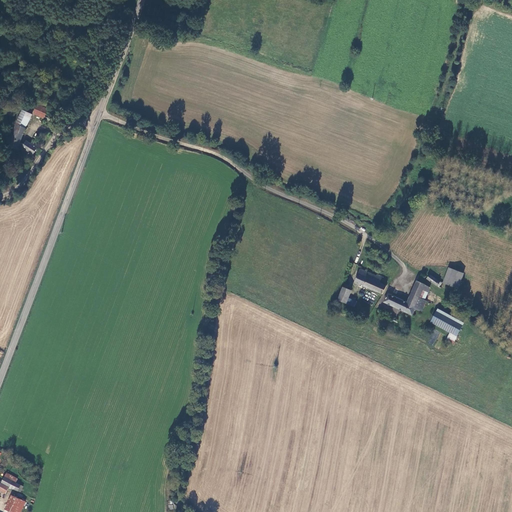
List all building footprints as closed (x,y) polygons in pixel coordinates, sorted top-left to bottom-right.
[(43,120),(45,115),(49,107),(38,102),(33,115),(43,120)] [(14,126),(24,130),(30,115),(20,112),(14,126)] [(43,120),(51,124),(54,119),(45,115),(43,120)] [(16,151),(24,130),(14,126),(12,132),(11,131),(9,136),(12,137),(8,148),(16,151)] [(31,156),(35,150),(37,147),(30,143),(29,146),(24,143),(20,149),(31,156)] [(463,272),(450,268),(445,283),(458,288),(463,272)] [(383,295),(387,286),(380,283),(382,278),(376,275),(376,276),(361,270),(355,283),(383,295)] [(440,281),(429,273),(426,278),(437,286),(440,281)] [(416,281),(407,303),(417,307),(416,310),(421,312),(426,302),(424,301),(418,298),(424,285),(416,281)] [(344,285),(338,301),(346,305),(352,291),(347,289),(348,287),(344,285)] [(430,287),(424,285),(418,298),(424,301),(430,287)] [(417,307),(407,303),(387,294),(383,303),(413,316),(416,310),(417,307)] [(456,338),(463,327),(437,312),(431,323),(450,334),(456,338)] [(452,345),(456,338),(450,334),(445,341),(452,345)] [(14,473),(11,478),(18,483),(21,484),(24,479),(14,473)] [(9,477),(6,483),(3,490),(9,495),(14,487),(16,488),(18,483),(11,478),(9,477)] [(18,483),(16,488),(17,489),(26,494),(29,488),(21,484),(18,483)] [(25,511),(30,505),(19,499),(11,511),(25,511)] [(176,501),(169,500),(168,509),(175,509),(176,501)]
